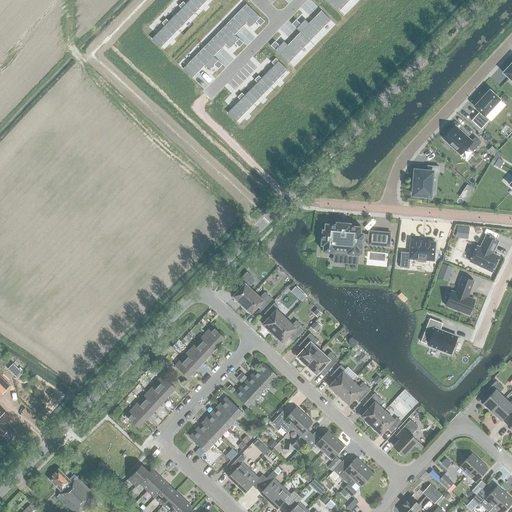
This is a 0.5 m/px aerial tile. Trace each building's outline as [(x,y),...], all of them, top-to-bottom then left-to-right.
[(189,0),(185,5),(194,13),(207,0),(189,0)] [(326,0),(339,11),(349,0),(326,0)] [(181,9),(168,22),(177,31),(194,13),(185,5),(183,2),(178,6),(181,9)] [(68,3),(64,7),(68,12),(72,7),(68,3)] [(246,5),(225,26),(234,35),(247,22),(251,26),(255,22),(260,26),(264,22),(260,17),(246,5)] [(77,11),(73,16),(77,20),(81,16),(77,11)] [(295,20),(291,24),(300,33),(309,42),(330,20),(321,11),(309,24),(304,20),(300,24),(295,20)] [(68,17),(52,34),(63,45),(80,28),(68,17)] [(164,26),(151,39),(160,48),(177,31),(168,22),(166,19),(161,24),(164,26)] [(225,26),(204,48),(213,56),(226,44),(230,48),(234,43),(239,48),(243,43),(239,39),(234,35),(225,26)] [(274,42),(270,46),(275,50),(288,63),(309,42),(300,33),(288,46),(283,42),(279,46),(274,42)] [(43,43),(27,61),(38,71),(54,54),(43,43)] [(204,48),(183,69),(192,78),(204,65),(209,69),(213,65),(218,69),(222,65),(217,61),(213,56),(204,48)] [(274,66),(261,79),(270,87),(287,70),(278,61),(275,59),(271,63),(274,66)] [(30,69),(26,73),(30,78),(34,73),(30,69)] [(17,70),(1,88),(12,99),(28,81),(17,70)] [(257,83),(244,96),(253,105),(270,87),(261,79),(258,76),(254,80),(257,83)] [(38,77),(34,82),(39,86),(43,81),(38,77)] [(485,116),(499,100),(489,90),(474,107),(479,112),(471,121),(480,129),(489,120),(485,116)] [(240,100),(227,113),(236,122),(253,105),(244,96),(241,93),(237,98),(240,100)] [(461,154),(468,147),(473,151),(481,143),(475,137),(471,141),(454,126),(443,138),(461,154)] [(439,167),(427,166),(427,167),(428,167),(427,172),(415,171),(413,196),(430,197),(432,173),(438,173),(439,167)] [(467,185),(463,191),(470,195),(473,189),(467,185)] [(335,225),(325,224),(324,230),(322,230),(320,246),(323,246),(322,252),(334,253),(335,246),(347,247),(346,254),(358,256),(359,249),(361,250),(362,239),(368,239),(367,245),(389,247),(390,233),(369,231),(368,236),(362,235),(362,234),(360,233),(361,227),(350,226),(350,224),(336,223),(335,225)] [(477,247),(469,262),(491,272),(498,257),(491,253),(492,250),(493,250),(498,242),(486,236),(480,248),(477,247)] [(401,252),(399,267),(409,268),(409,259),(417,259),(416,262),(425,263),(426,260),(433,261),(435,243),(410,241),(409,253),(401,252)] [(453,268),(442,264),(439,273),(449,277),(453,268)] [(249,288),(254,282),(250,278),(251,277),(247,273),(236,284),(241,288),(232,297),(242,306),(254,293),(249,288)] [(473,282),(462,277),(456,293),(451,291),(446,307),(469,315),(474,300),(467,297),(473,282)] [(301,292),(296,297),(301,302),(306,296),(301,292)] [(263,309),(272,300),(264,293),(259,298),(254,293),(242,306),(251,314),(259,305),(263,309)] [(262,324),(271,334),(285,319),(276,310),(278,307),(274,303),(265,312),(269,316),(262,324)] [(317,309),(313,313),(317,318),(321,314),(317,309)] [(292,325),(285,319),(271,334),(281,343),(289,335),(294,340),(304,329),(296,320),(292,325)] [(429,319),(420,342),(428,345),(428,346),(450,354),(456,337),(440,331),(442,324),(429,319)] [(315,321),(310,327),(316,332),(321,326),(315,321)] [(204,335),(217,347),(225,339),(211,327),(204,335)] [(296,357),(306,366),(320,351),(313,345),(318,341),(309,333),(299,344),(304,348),(296,357)] [(217,347),(204,335),(197,343),(210,355),(217,347)] [(210,355),(197,343),(189,350),(202,363),(210,355)] [(202,363),(189,350),(182,358),(195,371),(202,363)] [(326,357),(320,351),(306,366),(316,375),(320,371),(324,375),(338,360),(330,352),(326,357)] [(195,371),(182,358),(174,366),(188,379),(195,371)] [(257,370),(270,382),(276,376),(263,363),(257,370)] [(13,364),(7,370),(17,379),(23,373),(13,364)] [(328,387),(338,396),(352,381),(342,372),(345,370),(340,365),(332,374),(336,378),(328,387)] [(251,376),(265,389),(270,382),(257,370),(251,376)] [(245,382),(259,395),(265,389),(251,376),(245,382)] [(378,385),(382,380),(377,376),(373,381),(378,385)] [(0,393),(2,395),(10,387),(0,377),(0,393)] [(155,385),(168,397),(175,389),(162,377),(155,385)] [(352,381),(338,396),(348,405),(356,397),(360,401),(370,390),(362,383),(358,387),(352,381)] [(239,388),(253,401),(259,395),(245,382),(239,388)] [(483,404),(492,412),(504,399),(499,394),(503,389),(496,382),(487,391),(491,395),(483,404)] [(168,397),(155,385),(147,393),(160,405),(168,397)] [(247,407),(253,401),(239,388),(233,395),(247,407)] [(160,405),(147,393),(140,400),(153,413),(160,405)] [(370,426),(384,411),(378,405),(382,401),(374,393),(364,404),(368,408),(360,416),(370,426)] [(218,406),(235,421),(242,413),(226,398),(218,406)] [(510,412),(511,413),(511,401),(509,404),(504,399),(492,412),(501,421),(510,412)] [(153,413),(140,400),(132,408),(145,421),(153,413)] [(4,424),(11,417),(0,406),(0,438),(5,444),(15,434),(4,424)] [(211,413),(227,429),(235,421),(218,406),(211,413)] [(305,415),(296,407),(287,417),(282,412),(271,423),(277,429),(280,426),(287,434),(291,429),(305,415)] [(145,421),(132,408),(125,416),(138,429),(145,421)] [(394,420),(384,411),(370,426),(380,435),(388,426),(392,431),(401,422),(396,418),(394,420)] [(204,421),(220,437),(227,429),(211,413),(204,421)] [(305,415),(291,429),(300,437),(313,423),(305,415)] [(403,456),(417,442),(410,436),(418,428),(410,420),(395,436),(399,441),(393,447),(403,456)] [(196,429),(212,445),(220,437),(204,421),(196,429)] [(205,453),(212,445),(196,429),(189,437),(205,453)] [(336,439),(328,431),(318,441),(312,435),(304,445),(310,450),(314,445),(323,453),(336,439)] [(272,439),(267,445),(272,449),(277,444),(272,439)] [(297,452),(304,445),(298,439),(291,446),(297,452)] [(344,447),(336,439),(323,453),(331,461),(344,447)] [(261,445),(257,440),(253,445),(257,449),(261,445)] [(458,468),(467,476),(480,462),(472,454),(458,468)] [(236,485),(250,471),(241,463),(245,459),(241,455),(232,464),(236,468),(228,477),(236,485)] [(327,467),(332,472),(342,462),(337,457),(327,467)] [(351,480),(365,466),(356,458),(348,467),(342,462),(333,471),(347,484),(351,480)] [(101,462),(96,467),(102,473),(107,468),(101,462)] [(480,462),(467,476),(475,484),(488,469),(480,462)] [(134,486),(148,472),(141,465),(127,480),(134,486)] [(343,489),(352,497),(356,493),(351,488),(355,483),(360,488),(373,474),(365,466),(351,480),(343,489)] [(57,470),(48,480),(61,492),(56,497),(71,511),(79,511),(94,496),(75,478),(72,475),(68,480),(57,470)] [(148,472),(134,486),(135,488),(139,484),(144,489),(157,475),(152,470),(149,473),(148,472)] [(266,479),(262,475),(258,479),(250,471),(236,485),(245,493),(253,484),(258,488),(265,480),(266,479)] [(266,479),(265,480),(269,484),(260,494),(268,502),(282,487),(273,479),(277,475),(273,471),(266,479)] [(313,478),(309,474),(304,479),(308,483),(313,478)] [(157,475),(144,489),(151,496),(164,481),(157,475)] [(453,484),(443,475),(437,482),(446,491),(453,484)] [(314,480),(309,485),(314,489),(319,484),(314,480)] [(164,481),(151,496),(158,502),(171,488),(164,481)] [(476,496),(482,490),(486,485),(481,481),(471,491),(476,496)] [(129,486),(125,482),(119,489),(123,493),(129,486)] [(442,495),(430,484),(422,493),(434,504),(442,495)] [(476,496),(472,500),(479,506),(480,504),(488,511),(492,508),(505,494),(497,486),(488,496),(482,490),(476,496)] [(282,487),(268,502),(277,510),(285,500),(289,504),(298,495),(294,491),(290,495),(282,487)] [(171,488),(158,502),(165,508),(178,494),(171,488)] [(178,494),(165,508),(168,511),(173,511),(185,501),(178,494)] [(492,508),(488,511),(504,511),(511,503),(511,500),(505,494),(492,508)] [(289,511),(305,511),(307,511),(298,503),(302,499),(298,495),(289,504),(293,508),(289,511)] [(320,500),(324,505),(329,500),(324,495),(320,500)] [(410,498),(398,511),(399,511),(415,511),(420,507),(410,498)] [(354,499),(346,508),(350,511),(358,502),(354,499)] [(185,501),(173,511),(186,511),(191,507),(185,501)]
